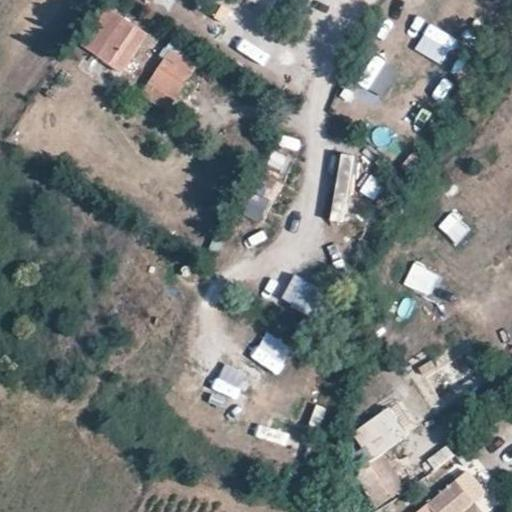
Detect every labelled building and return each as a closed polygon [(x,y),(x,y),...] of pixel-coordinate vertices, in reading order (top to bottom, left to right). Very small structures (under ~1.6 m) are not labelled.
[(459,0),(456,6),(479,20),(486,8),(472,0),(459,0)] [(327,32),(337,6),(326,2),(315,27),(327,32)] [(448,6),(441,19),(470,33),(476,20),(448,6)] [(86,52),(129,73),(150,29),(107,9),(86,52)] [(378,38),(401,51),(414,27),(391,14),(378,38)] [(452,45),(435,67),(458,85),(475,63),(452,45)] [(182,83),(191,67),(160,47),(155,56),(159,59),(155,66),(182,83)] [(359,79),(384,92),(399,63),(373,50),(359,79)] [(425,74),(404,102),(428,120),(449,93),(425,74)] [(376,203),(388,185),(371,173),(358,191),(376,203)] [(265,223),(272,197),(252,192),(246,218),(265,223)] [(246,359),(271,366),(279,337),(255,330),(246,359)] [(183,336),(172,367),(183,371),(194,340),(183,336)] [(180,389),(177,399),(203,407),(206,396),(180,389)] [(223,423),(247,434),(259,409),(235,398),(223,423)] [(306,401),(298,420),(311,425),(319,406),(306,401)] [(377,452),(372,445),(390,433),(379,416),(352,435),(368,458),(377,452)] [(261,431),(260,442),(283,444),(284,433),(261,431)] [(355,470),(374,506),(406,489),(387,454),(355,470)]
